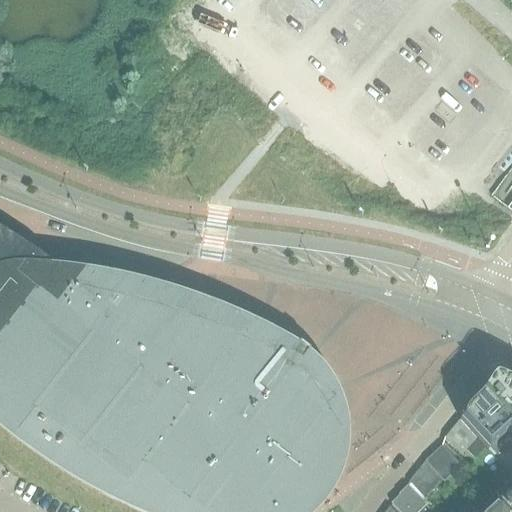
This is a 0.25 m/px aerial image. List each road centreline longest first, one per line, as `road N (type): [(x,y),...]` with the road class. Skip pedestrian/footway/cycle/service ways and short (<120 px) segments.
road 1 (unclassified): [(503,313),(133,225),(0,177)]
road 2 (residential): [(365,511),(501,341),(503,313)]
